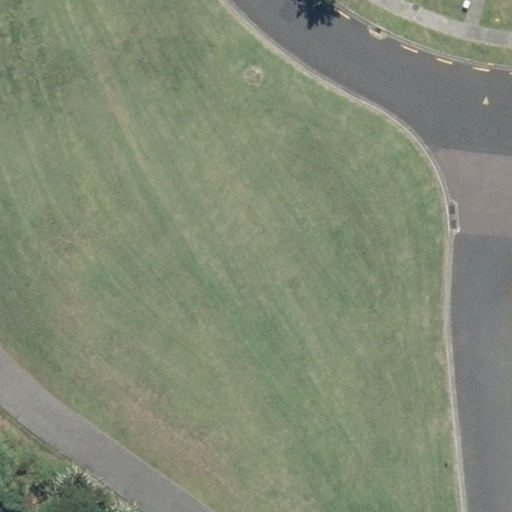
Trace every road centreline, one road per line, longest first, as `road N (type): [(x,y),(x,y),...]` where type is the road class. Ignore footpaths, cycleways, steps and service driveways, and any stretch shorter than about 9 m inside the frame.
road 1 (residential): [(508,511),(482,252),(494,110)]
road 2 (residential): [(280,0),(374,74),(494,110)]
